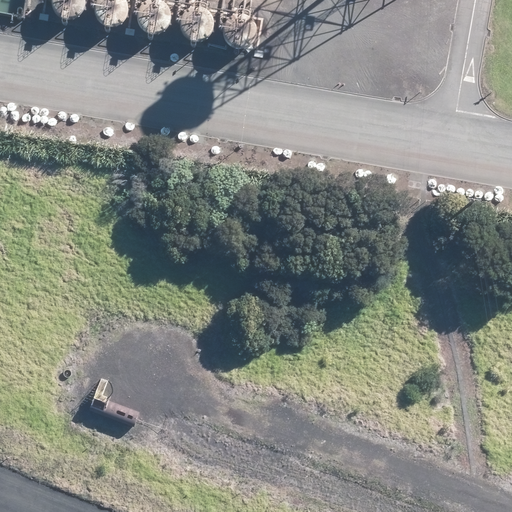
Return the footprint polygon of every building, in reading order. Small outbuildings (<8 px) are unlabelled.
[(61,9),(65,12),(69,15),(74,15),(78,15),(83,12),(86,8),(88,4),(87,0),(59,0),(59,4),(61,9)] [(105,19),(108,22),(113,25),(118,25),(122,24),(127,22),(130,18),(131,14),(132,9),(130,4),(127,0),(126,0),(108,0),(106,2),(104,5),(103,10),(103,14),(105,19)] [(148,26),(151,30),(156,32),(161,33),(165,32),(170,30),(173,26),(175,21),(175,17),(173,12),(170,8),(166,5),(161,4),(157,5),(153,6),(149,9),(147,13),(146,17),(146,22),(148,26)] [(184,34),(188,38),(192,40),(197,41),(202,40),(206,37),(209,34),(211,29),(211,24),(209,19),(206,16),(202,13),(198,12),(193,12),(189,14),(186,17),(183,21),(182,25),(183,29),(184,34)] [(231,42),(234,45),(238,48),(243,48),(248,47),(252,45),(255,41),(257,37),(257,32),(256,27),(253,23),(249,21),(244,20),(239,20),(235,22),(232,25),(230,28),(228,33),(229,37),(231,42)]
